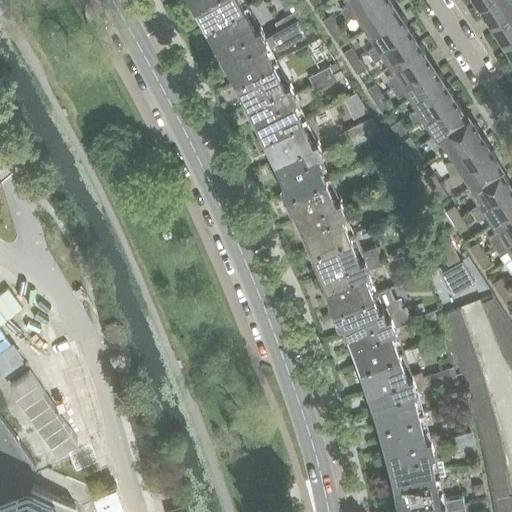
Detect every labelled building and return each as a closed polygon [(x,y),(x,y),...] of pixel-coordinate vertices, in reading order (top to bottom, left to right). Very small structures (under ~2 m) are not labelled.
[(193,0),(200,13),(200,16),(205,25),(242,5),(238,0),(193,0)] [(349,0),(351,3),(341,9),(347,18),(357,12),(357,11),(357,10),(371,0),(349,0)] [(396,9),(392,3),(391,0),(371,0),(357,10),(357,11),(357,12),(367,28),(396,9)] [(511,0),(483,0),(478,4),(491,23),(511,9),(511,0)] [(243,46),(259,36),(263,34),(258,25),(254,27),(242,5),(205,25),(211,36),(218,47),(238,37),(243,46)] [(408,27),(406,24),(406,22),(403,17),(401,16),(396,9),(367,28),(378,44),(379,44),(379,45),(408,27)] [(511,9),(491,23),(504,43),(511,37),(511,9)] [(274,23),(277,28),(292,21),(297,18),(293,12),(274,23)] [(338,24),(331,13),(322,19),(328,30),(338,24)] [(218,47),(231,67),(230,70),(235,80),(271,61),(265,49),(270,46),(273,52),(301,38),(292,21),(277,28),(263,36),(243,46),(238,37),(218,47)] [(338,24),(328,30),(335,41),(345,35),(338,24)] [(418,42),(417,42),(408,27),(379,45),(379,44),(378,44),(378,45),(369,51),(375,60),(384,54),(391,64),(405,56),(403,52),(418,42)] [(430,62),(425,54),(424,52),(424,50),(421,45),(419,44),(418,42),(403,52),(405,56),(391,64),(396,72),(386,79),(391,86),(430,62)] [(343,51),(350,62),(358,57),(351,46),(343,51)] [(365,68),(358,57),(350,62),(356,73),(365,68)] [(271,103),(288,94),(292,91),(286,81),(282,83),(271,61),(235,80),(240,91),(241,91),(243,92),(248,101),(265,93),(271,103)] [(332,73),(340,69),(335,62),(328,66),(332,73)] [(407,90),(412,97),(426,88),(428,91),(443,82),(442,80),(442,78),(439,73),(437,72),(430,62),(391,86),(397,96),(407,90)] [(328,66),(308,77),(312,83),(332,73),(328,66)] [(340,69),(332,73),(335,80),(344,75),(340,69)] [(332,73),(312,83),(315,90),(329,83),(335,80),(332,73)] [(453,97),(446,87),(443,82),(428,91),(426,88),(412,97),(419,108),(409,114),(416,124),(425,118),(425,117),(426,117),(425,115),(453,97)] [(367,88),(373,99),(381,93),(375,83),(367,88)] [(263,135),(300,118),(288,94),(271,103),(265,93),(248,101),(258,122),(258,125),(263,135)] [(388,104),(381,93),(373,99),(380,109),(388,104)] [(465,115),(464,114),(453,97),(425,115),(426,117),(425,117),(425,118),(435,132),(465,115)] [(480,133),(476,127),(466,113),(464,114),(465,115),(435,132),(427,138),(433,147),(444,140),(448,147),(462,139),(465,143),(480,133)] [(344,137),(375,122),(372,117),(342,132),(344,137)] [(310,140),(300,118),(263,135),(268,146),(271,148),(275,157),(294,149),(299,158),(315,150),(319,149),(314,138),(310,140)] [(405,130),(399,120),(391,125),(397,135),(405,130)] [(375,122),(344,137),(348,145),(379,131),(375,122)] [(489,148),(484,139),(480,133),(465,143),(462,139),(448,147),(455,157),(443,165),(450,175),(461,167),(462,168),(461,167),(489,148)] [(407,152),(416,146),(410,136),(401,141),(407,152)] [(280,185),(284,194),(323,176),(317,163),(320,160),(332,154),(328,145),(324,146),(319,149),(315,150),(299,158),(294,149),(275,157),(285,177),(283,178),(282,179),(281,179),(280,181),(280,182),(280,183),(280,184),(280,185)] [(416,146),(407,152),(414,162),(422,157),(416,146)] [(469,185),(470,186),(501,166),(489,148),(461,167),(462,168),(472,184),(469,185)] [(501,167),(501,166),(470,186),(480,202),(481,202),(482,203),(510,185),(499,168),(501,167)] [(430,188),(438,182),(432,172),(423,177),(430,188)] [(333,197),(323,176),(284,194),(289,205),(296,216),(317,207),(322,218),(339,211),(339,210),(343,208),(337,195),(333,197)] [(385,190),(402,182),(399,177),(382,184),(385,190)] [(402,182),(385,190),(388,198),(406,190),(402,182)] [(438,182),(430,188),(436,199),(445,193),(438,182)] [(511,205),(511,188),(510,185),(482,203),(481,202),(480,202),(469,209),(476,220),(486,213),(493,223),(508,214),(505,210),(511,205)] [(452,221),(460,216),(453,205),(445,210),(452,221)] [(511,233),(511,205),(505,210),(508,214),(493,223),(498,230),(488,237),(493,245),(511,233)] [(349,235),(339,211),(322,218),(317,207),(296,216),(301,226),(301,227),(305,237),(305,240),(307,247),(310,248),(311,251),(349,235)] [(460,216),(452,221),(458,232),(467,226),(460,216)] [(511,233),(493,245),(499,254),(509,247),(511,252),(511,233)] [(344,275),(362,268),(367,266),(362,256),(358,257),(349,235),(311,251),(311,252),(311,255),(313,262),(316,263),(320,273),(340,265),(344,275)] [(483,252),(476,242),(468,247),(475,257),(483,252)] [(373,246),(365,249),(372,265),(379,262),(373,246)] [(453,248),(442,254),(448,263),(458,258),(453,248)] [(483,252),(475,257),(482,268),(490,263),(483,252)] [(461,260),(441,271),(453,293),(474,282),(461,260)] [(372,293),(362,268),(344,275),(340,265),(320,273),(328,295),(328,298),(332,309),(372,293)] [(499,293),(507,288),(500,278),(492,283),(499,293)] [(511,296),(507,288),(499,293),(506,304),(511,299),(511,296)] [(372,333),(389,327),(388,325),(393,324),(389,312),(384,315),(380,305),(377,306),(372,293),(332,309),(336,318),(336,320),(337,320),(338,321),(340,322),(341,322),(342,321),(344,321),(348,330),(368,323),(372,333)] [(485,313),(498,305),(492,297),(481,304),(485,313)] [(420,308),(425,322),(436,318),(430,304),(420,308)] [(489,323),(503,313),(498,305),(485,313),(489,323)] [(446,323),(463,317),(459,308),(442,314),(446,323)] [(493,332),(508,321),(503,313),(489,323),(493,332)] [(466,327),(463,317),(446,323),(449,333),(466,327)] [(496,341),(511,330),(511,327),(508,321),(493,332),(496,341)] [(398,352),(389,327),(372,333),(368,323),(348,330),(356,351),(355,354),(359,365),(398,352)] [(470,337),(466,327),(449,333),(453,343),(470,337)] [(500,350),(511,342),(511,330),(496,341),(500,350)] [(473,347),(470,337),(453,343),(456,353),(473,347)] [(506,360),(511,355),(511,342),(500,350),(506,360)] [(476,356),(473,347),(456,353),(459,362),(476,356)] [(412,389),(424,385),(419,372),(410,375),(402,350),(398,352),(359,365),(362,376),(363,376),(365,378),(369,389),(390,382),(395,395),(412,389)] [(480,366),(476,356),(459,362),(463,372),(480,366)] [(453,366),(442,370),(447,385),(458,381),(453,366)] [(483,376),(480,366),(463,372),(466,380),(483,376)] [(436,389),(447,385),(442,370),(431,374),(436,389)] [(469,390),(486,386),(483,376),(466,380),(469,390)] [(378,425),(419,414),(412,389),(395,395),(390,382),(369,389),(376,410),(375,412),(375,413),(378,425)] [(489,396),(486,386),(469,390),(471,400),(489,396)] [(489,396),(471,400),(474,411),(492,406),(489,396)] [(495,416),(492,406),(474,411),(477,421),(495,416)] [(424,436),(419,414),(378,425),(381,435),(383,437),(387,448),(407,444),(411,456),(430,451),(430,450),(443,447),(439,433),(429,436),(424,436)] [(77,511),(74,505),(32,486),(25,489),(11,471),(35,464),(0,415),(0,511),(77,511)] [(497,426),(495,416),(477,421),(480,431),(497,426)] [(500,436),(497,426),(480,431),(482,440),(500,436)] [(461,434),(465,449),(476,446),(472,431),(461,434)] [(465,449),(461,434),(449,437),(453,452),(465,449)] [(502,446),(500,436),(482,440),(484,450),(502,446)] [(393,483),(434,476),(430,451),(411,456),(407,444),(387,448),(392,469),(392,472),(391,472),(393,483)] [(504,456),(502,446),(484,450),(486,460),(504,456)] [(506,466),(504,456),(486,460),(488,470),(506,466)] [(508,476),(506,466),(488,470),(490,480),(508,476)] [(439,499),(434,476),(393,483),(395,495),(396,495),(399,508),(421,505),(422,511),(455,511),(464,511),(461,496),(444,499),(439,499)] [(510,486),(508,476),(490,480),(492,489),(510,486)] [(485,493),(483,484),(473,486),(475,495),(485,493)] [(511,495),(511,494),(510,486),(492,489),(494,499),(511,495)] [(511,506),(511,495),(494,499),(497,509),(511,506)] [(466,510),(488,506),(486,498),(464,502),(466,510)]
